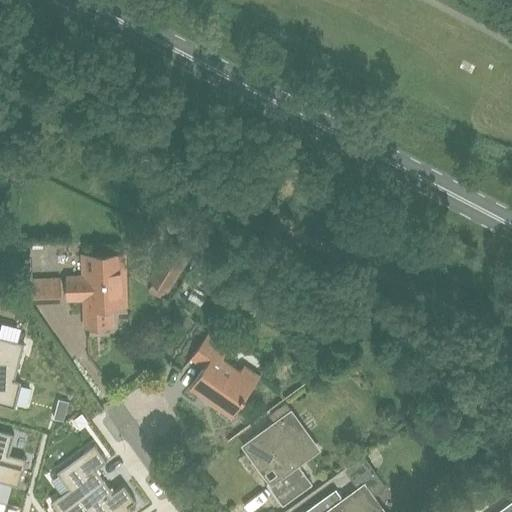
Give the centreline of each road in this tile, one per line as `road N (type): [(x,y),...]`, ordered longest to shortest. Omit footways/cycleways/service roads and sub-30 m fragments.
road 1 (primary): [(511,229),(71,0)]
road 2 (residential): [(190,511),(115,411)]
